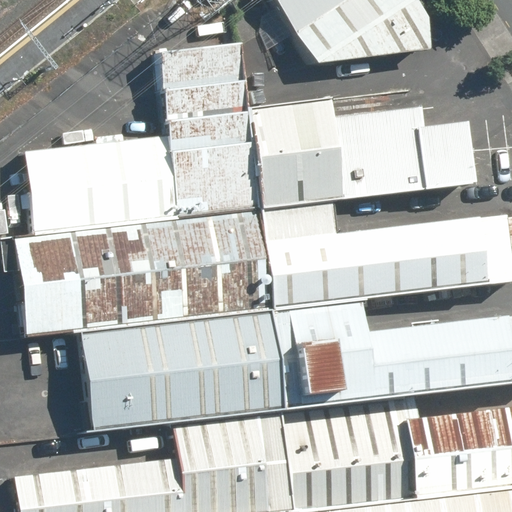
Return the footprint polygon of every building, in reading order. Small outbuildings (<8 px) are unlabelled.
[(413,20),(399,0),(264,0),(304,65),(420,51),(413,20)] [(250,210),(239,113),(231,44),(155,53),(165,136),(17,153),(27,236),(250,210)] [(24,47),(0,65),(0,91),(37,63),(24,47)] [(250,210),(325,201),(465,185),(458,125),(408,131),(403,92),(239,113),(250,210)] [(325,201),(250,210),(262,310),(353,299),(502,282),(494,213),(329,233),(325,201)] [(27,236),(8,238),(20,338),(72,332),(262,310),(250,210),(27,236)] [(262,310),(274,411),(405,395),(506,384),(498,317),(357,334),(353,299),(262,310)] [(274,411),(262,310),(72,332),(84,433),(164,423),(274,411)] [(274,411),(285,511),(286,511),(511,485),(511,406),(408,419),(405,395),(274,411)] [(285,511),(274,411),(164,423),(168,458),(10,476),(14,511),(285,511)] [(511,511),(511,485),(286,511),(511,511)]
